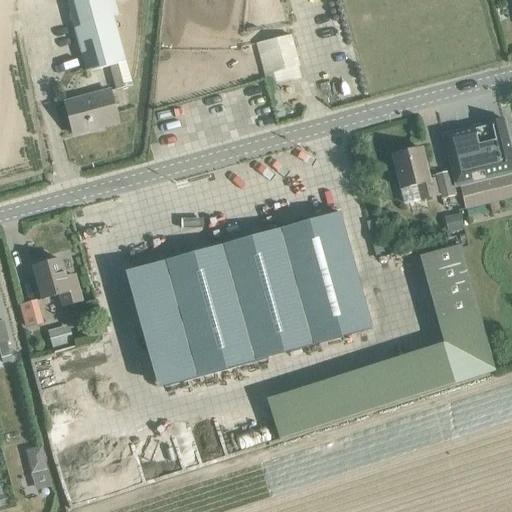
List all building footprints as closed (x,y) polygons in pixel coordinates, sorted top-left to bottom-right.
[(118,16),(114,0),(66,0),(86,73),(125,63),(113,17),(118,16)] [(263,76),(298,66),(290,36),(256,44),(263,76)] [(92,130),(118,123),(110,92),(64,104),(73,135),(74,135),(73,133),(91,128),(92,130)] [(511,156),(503,121),(481,126),(480,126),(480,127),(472,129),(466,131),(466,130),(465,130),(457,132),(458,133),(446,136),(446,135),(442,136),(455,188),(459,187),(465,210),(511,198),(511,156)] [(392,157),(400,189),(404,204),(436,196),(433,181),(429,182),(421,150),(392,157)] [(441,199),(453,196),(447,173),(435,176),(441,199)] [(281,230),(163,263),(196,379),(370,330),(338,214),(336,215),(335,212),(315,217),(316,220),(303,224),(302,221),(280,227),(281,230)] [(449,231),(462,228),(459,215),(446,218),(449,231)] [(458,246),(418,258),(436,322),(476,311),(458,246)] [(59,295),(62,307),(81,302),(74,276),(73,277),(65,279),(60,261),(33,268),(42,300),(59,295)] [(494,373),(476,311),(436,322),(443,347),(265,403),(279,443),(494,373)] [(0,356),(1,358),(2,363),(11,360),(10,356),(7,343),(9,343),(3,321),(0,322),(0,356)] [(31,475),(47,470),(41,447),(29,450),(26,455),(31,475)]
